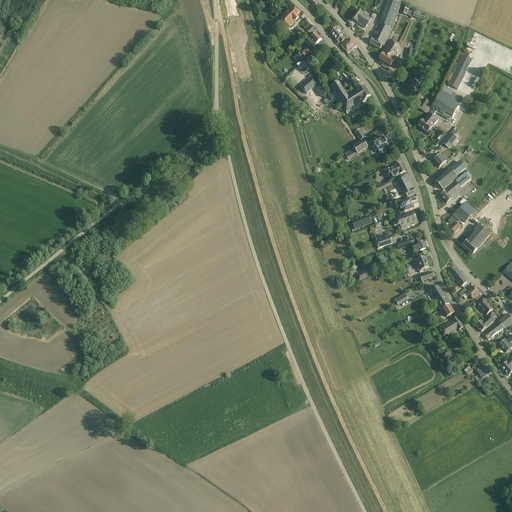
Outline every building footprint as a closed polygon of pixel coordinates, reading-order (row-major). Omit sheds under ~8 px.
[(293,5),(286,12),(276,21),(282,27),(284,24),(286,25),(287,24),(290,27),(296,21),(298,18),(296,16),(300,12),(293,5)] [(402,7),(400,13),(410,17),(413,11),(402,7)] [(353,20),(357,23),(365,29),(372,19),(363,13),(363,14),(358,11),(353,20)] [(421,20),(424,14),(415,11),(412,17),(421,20)] [(380,49),(382,46),(384,47),(392,31),(379,25),(372,39),(373,39),(370,44),(380,49)] [(316,31),(311,26),(306,31),(311,36),(316,31)] [(346,40),(337,30),(331,35),(340,45),(346,40)] [(316,34),(311,39),(308,41),(314,47),(316,45),(322,40),(316,34)] [(350,39),(341,47),(347,54),(356,47),(350,39)] [(393,53),(390,52),(394,46),(396,48),(398,45),(399,44),(392,39),(383,53),(383,54),(380,60),(387,64),(392,55),(391,55),(393,53)] [(396,48),(394,46),(390,52),(393,53),(391,55),(392,55),(387,64),(391,67),(394,60),(401,50),(399,47),(400,46),(398,45),(396,48)] [(301,52),(305,57),(310,53),(306,48),(301,52)] [(472,60),(463,55),(458,64),(459,65),(449,85),(458,90),(472,60)] [(349,81),(351,79),(345,72),(343,74),(349,81)] [(417,73),(415,76),(409,86),(412,88),(412,89),(415,90),(419,83),(416,82),(418,79),(420,81),(423,76),(417,73)] [(306,92),(307,93),(317,85),(311,78),(307,82),(305,84),(302,87),(304,90),(304,91),(305,92),(306,92)] [(347,113),(365,101),(365,100),(371,96),(364,86),(358,90),(348,96),(339,83),(330,88),(339,103),(347,113)] [(319,87),(316,88),(320,96),(322,98),(327,94),(321,85),(319,87)] [(439,98),(434,108),(433,109),(436,111),(437,111),(441,113),(444,116),(452,120),(458,108),(463,99),(452,93),(450,97),(442,93),(439,98)] [(424,113),(430,103),(424,99),(418,109),(424,113)] [(434,116),(437,111),(436,111),(433,109),(430,114),(424,121),(432,127),(438,120),(434,116)] [(432,127),(424,121),(424,120),(419,126),(428,133),(432,127)] [(358,139),(360,141),(365,138),(363,135),(360,130),(355,134),(358,139)] [(457,138),(451,134),(443,144),(449,149),(457,138)] [(387,152),(385,150),(389,147),(383,137),(373,143),(380,153),(381,152),(382,155),(387,152)] [(364,141),(344,154),(349,161),(368,148),(364,141)] [(447,162),(440,155),(433,161),(439,168),(447,162)] [(458,178),(457,177),(467,169),(460,161),(451,170),(447,173),(447,172),(435,181),(443,190),(458,178)] [(396,167),(400,174),(400,175),(406,172),(401,164),(396,167)] [(393,178),(394,177),(400,174),(396,167),(391,169),(390,168),(386,171),(384,172),(386,177),(391,175),(393,178)] [(459,193),(458,192),(461,190),(460,188),(470,180),(469,179),(472,177),(467,171),(452,184),(445,190),(446,191),(440,196),(447,204),(452,199),(459,193)] [(416,194),(413,189),(414,189),(408,178),(396,184),(401,195),(402,195),(402,196),(406,195),(407,198),(416,194)] [(472,207),(477,213),(490,202),(484,196),(472,207)] [(414,208),(411,199),(401,203),(405,212),(414,208)] [(475,212),(466,203),(455,214),(465,223),(475,212)] [(402,230),(418,223),(413,211),(397,217),(402,230)] [(455,214),(452,217),(458,223),(461,220),(455,214)] [(372,217),(354,224),(356,229),(374,223),(372,217)] [(448,222),(453,227),(450,229),(455,233),(460,227),(461,226),(458,223),(452,217),(448,222)] [(479,226),(474,232),(475,233),(469,241),(468,240),(463,246),(473,254),(478,249),(490,236),(489,235),(492,231),(482,223),(479,226)] [(391,237),(376,242),(379,249),(393,244),(391,237)] [(403,243),(397,245),(399,250),(415,244),(414,239),(410,240),(403,243)] [(423,242),(412,246),(410,247),(411,250),(412,250),(413,254),(426,249),(423,242)] [(415,262),(417,265),(416,266),(416,267),(416,268),(417,268),(418,268),(419,272),(429,268),(425,258),(417,261),(415,262)] [(511,279),(511,263),(503,273),(511,279)] [(467,282),(458,270),(455,267),(448,273),(454,280),(455,279),(461,287),(467,282)] [(366,271),(357,275),(359,281),(368,277),(366,271)] [(432,272),(420,277),(423,282),(434,277),(432,272)] [(480,294),(476,290),(477,289),(475,286),(467,294),(470,297),(470,298),(472,300),(473,300),(475,299),(477,301),(482,296),(480,294)] [(440,304),(447,300),(439,287),(430,292),(436,302),(438,301),(439,304),(440,304)] [(493,310),(490,307),(482,298),(476,303),(484,312),(483,313),(486,316),(493,310)] [(447,300),(440,304),(439,304),(437,306),(439,311),(442,309),(449,305),(447,300)] [(443,310),(447,317),(454,313),(450,306),(443,310)] [(494,322),(492,320),(496,316),(496,317),(493,312),(476,326),(482,333),(494,322)] [(488,332),(485,335),(489,340),(493,337),(504,329),(505,330),(511,323),(511,318),(507,315),(499,322),(500,323),(493,328),(492,328),(488,331),(488,332)] [(457,317),(439,329),(443,336),(447,334),(449,336),(456,332),(455,330),(457,328),(458,331),(464,327),(457,317)] [(505,341),(499,346),(506,354),(511,350),(511,336),(506,341),(505,341)] [(509,377),(511,373),(511,355),(506,361),(507,362),(501,368),(509,377)] [(477,370),(482,379),(492,373),(487,364),(477,370)] [(468,376),(470,374),(473,371),(468,366),(463,370),(464,371),(468,376)]
